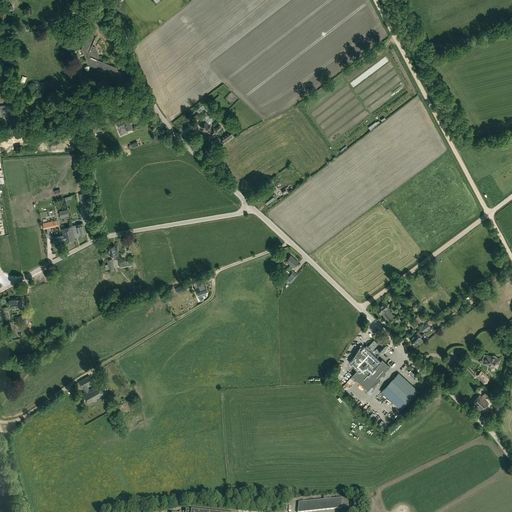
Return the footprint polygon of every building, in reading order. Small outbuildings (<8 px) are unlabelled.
[(93,37),(93,36),(92,33),(87,35),(81,49),(83,54),(84,54),(86,59),(85,59),(87,64),(114,75),(119,73),(117,70),(116,70),(117,68),(118,68),(97,59),(98,56),(98,54),(97,51),(96,49),(94,47),(92,46),(95,37),(95,38),(93,37)] [(205,122),(200,126),(206,132),(206,133),(213,126),(211,125),(210,126),(207,123),(210,120),(207,116),(203,120),(205,122)] [(91,122),(87,123),(89,132),(92,132),(103,129),(101,123),(107,121),(106,118),(101,119),(91,122)] [(126,129),(132,127),(129,119),(124,122),(123,119),(117,122),(120,129),(125,126),(126,129)] [(215,129),(213,126),(206,133),(211,138),(218,131),(217,131),(221,127),(219,125),(215,129)] [(230,131),(220,138),(224,144),(235,137),(230,131)] [(283,193),(285,195),(290,192),(289,189),(290,189),(288,186),(287,187),(281,191),(283,193)] [(87,192),(79,194),(84,215),(92,214),(87,192)] [(267,204),(275,199),(271,193),(263,199),(267,204)] [(67,210),(57,212),(58,218),(69,216),(67,210)] [(62,229),(63,235),(64,236),(65,240),(65,243),(75,240),(74,237),(79,236),(86,235),(83,224),(76,225),(78,233),(73,234),(71,226),(62,229)] [(63,235),(53,237),(54,239),(53,239),(54,242),(55,242),(55,243),(65,240),(64,236),(63,235)] [(112,257),(118,256),(117,253),(118,253),(117,249),(116,250),(115,246),(108,247),(109,251),(108,251),(109,255),(111,255),(112,257)] [(286,261),(289,264),(293,267),(298,262),(291,256),(286,261)] [(108,264),(105,265),(106,270),(109,269),(114,268),(112,259),(107,260),(108,264)] [(285,277),(291,282),(298,275),(292,269),(285,277)] [(198,295),(208,291),(203,279),(193,283),(198,295)] [(187,289),(185,284),(176,288),(178,293),(187,289)] [(9,300),(10,305),(17,304),(18,308),(22,307),(22,301),(21,301),(21,297),(15,298),(15,299),(9,300)] [(388,321),(393,316),(387,309),(388,308),(383,303),(376,309),(381,315),(382,314),(388,321)] [(410,322),(413,327),(419,322),(415,318),(410,322)] [(426,330),(426,331),(428,330),(427,329),(430,327),(427,323),(419,329),(421,331),(422,330),(424,332),(426,330)] [(410,339),(412,341),(412,342),(413,343),(414,343),(415,344),(417,341),(419,344),(423,340),(420,337),(422,336),(418,332),(416,334),(416,333),(410,339)] [(378,342),(380,344),(380,345),(377,348),(375,350),(380,354),(382,352),(383,353),(385,350),(385,349),(388,346),(383,341),(381,339),(378,342)] [(355,357),(350,363),(357,370),(352,376),(368,390),(372,385),(373,386),(379,380),(378,379),(390,366),(382,359),(380,362),(368,350),(370,349),(367,346),(365,347),(364,347),(361,350),(362,348),(360,347),(361,347),(360,346),(354,357),(354,356),(355,357)] [(490,367),(495,367),(495,366),(497,367),(499,360),(495,358),(495,355),(489,356),(484,354),(482,362),(490,365),(490,367)] [(475,375),(468,368),(466,370),(473,377),(475,375)] [(487,376),(485,373),(484,374),(481,372),(481,371),(477,375),(484,383),(488,379),(486,377),(487,376)] [(398,374),(382,390),(403,408),(412,399),(411,398),(417,392),(398,374)] [(89,376),(78,382),(82,388),(83,387),(85,392),(82,393),(88,403),(104,394),(98,384),(89,390),(86,386),(92,382),(89,376)] [(472,402),(481,411),(488,404),(484,400),(488,396),(485,392),(481,397),(479,395),(472,402)] [(487,399),(494,404),(498,398),(492,393),(487,399)] [(484,413),(481,416),(487,422),(490,417),(484,413)] [(317,511),(341,508),(342,498),(299,503),(297,511),(306,511),(313,511),(317,511)]
